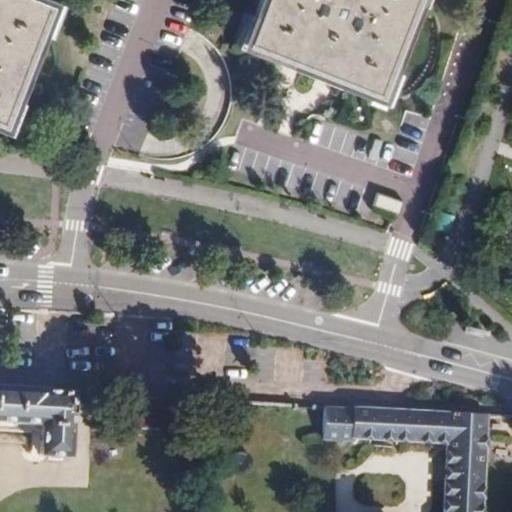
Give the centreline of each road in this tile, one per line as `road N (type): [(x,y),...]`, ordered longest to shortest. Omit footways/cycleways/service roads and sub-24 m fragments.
road 1 (residential): [(485,0),(373,342)]
road 2 (tertiary): [(70,287),(247,311),(373,342)]
road 3 (residential): [(155,0),(89,175),(70,287)]
road 4 (residential): [(439,276),(454,260),(511,90)]
road 5 (tertiary): [(373,342),(511,378)]
